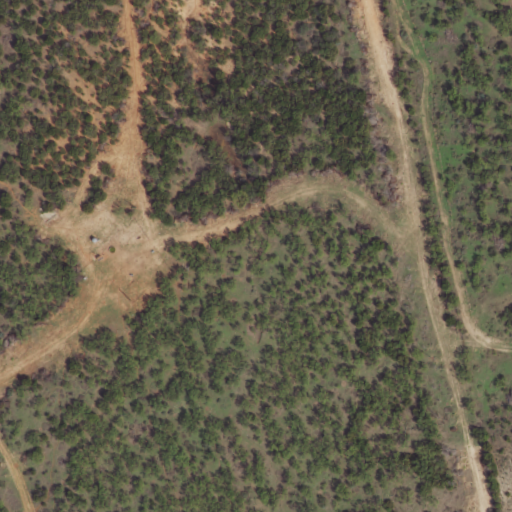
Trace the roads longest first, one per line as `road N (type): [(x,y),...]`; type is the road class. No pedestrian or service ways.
road 1 (track): [(466,325),(431,289),(370,0)]
road 2 (track): [(481,511),(451,390),(466,325)]
